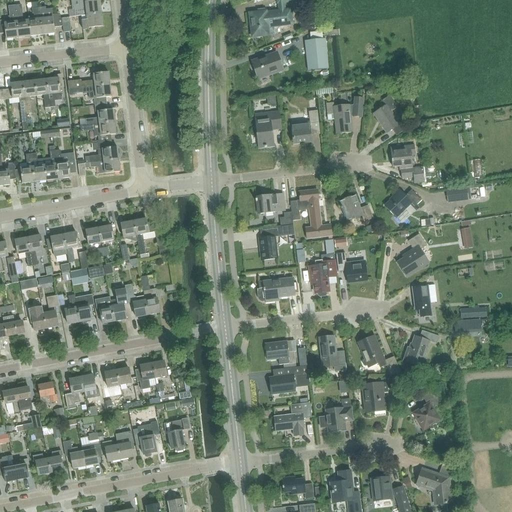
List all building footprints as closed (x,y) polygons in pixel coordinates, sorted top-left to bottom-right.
[(70,0),(72,10),(75,9),(76,16),(81,16),(86,16),(101,14),(100,1),(85,3),(84,0),(70,0)] [(285,2),(294,1),(294,0),(277,0),(277,3),(278,3),(279,11),(266,12),(249,14),(252,38),(269,36),(268,28),(293,25),(291,9),(285,10),(285,2)] [(6,39),(18,38),(14,5),(8,6),(10,23),(4,23),(4,21),(0,20),(0,33),(0,34),(5,33),(6,39)] [(28,21),(23,21),(21,5),(14,5),(18,38),(30,37),(28,21)] [(46,7),(39,8),(42,35),(54,34),(54,27),(63,26),(62,19),(62,18),(59,19),(59,14),(52,15),(53,18),(47,19),(46,7)] [(42,35),(39,8),(31,8),(33,20),(28,21),(30,37),(42,35)] [(86,16),(81,16),(82,21),(83,30),(88,30),(88,28),(103,26),(101,14),(86,16)] [(69,18),(62,19),(63,26),(64,33),(71,32),(69,18)] [(326,35),(306,36),(308,66),(328,64),(326,35)] [(258,78),(283,70),(277,54),(253,62),(258,78)] [(82,88),(110,85),(108,73),(93,75),(93,76),(93,79),(94,79),(94,81),(81,82),(81,80),(67,81),(68,90),(69,90),(75,89),(82,88)] [(55,79),(47,80),(50,108),(56,107),(55,101),(61,100),(60,93),(60,87),(63,87),(62,75),(54,76),(55,79)] [(45,108),(50,108),(47,80),(34,81),(36,96),(43,96),(44,102),(45,108)] [(30,97),(36,96),(34,81),(22,83),(26,114),(31,113),(30,97)] [(22,122),(27,121),(26,114),(22,83),(10,84),(11,89),(5,90),(6,100),(12,99),(19,98),(21,115),(22,122)] [(94,106),(106,104),(106,98),(111,97),(110,85),(82,88),(82,94),(95,93),(96,98),(93,99),(94,106)] [(383,100),(387,106),(374,114),(387,133),(392,130),(397,136),(409,128),(404,121),(399,125),(391,112),(398,108),(390,96),(383,100)] [(334,103),(327,104),(329,120),(336,119),(338,135),(353,133),(351,116),(352,116),(352,117),(362,118),(364,99),(354,97),(353,107),(347,107),(347,106),(335,108),(334,103)] [(82,126),(114,122),(112,110),(107,111),(106,104),(94,106),(95,112),(98,112),(98,118),(85,120),(81,120),(82,126)] [(311,130),(320,129),(318,111),(309,112),(310,123),(292,125),(294,145),(312,143),(311,130)] [(271,130),(281,129),(279,113),(256,116),(259,145),(259,149),(274,147),(273,136),(272,136),(271,130)] [(111,142),(110,135),(115,135),(114,122),(82,126),(83,131),(87,131),(87,132),(93,131),(94,137),(97,137),(98,143),(111,142)] [(117,147),(112,148),(111,142),(98,143),(99,149),(98,149),(98,155),(90,157),(91,163),(118,160),(117,147)] [(414,146),(391,149),(393,168),(400,167),(402,180),(414,179),(414,184),(425,183),(423,169),(413,170),(411,156),(415,155),(414,146)] [(68,163),(62,164),(60,150),(55,151),(58,179),(70,178),(69,171),(75,170),(74,159),(68,160),(68,163)] [(49,152),(50,159),(44,160),(46,181),(58,179),(55,151),(49,152)] [(8,170),(2,171),(1,155),(0,154),(0,186),(10,185),(10,180),(16,180),(14,166),(7,167),(8,170)] [(34,182),(31,154),(26,155),(27,164),(20,165),(22,184),(34,182)] [(36,154),(31,154),(34,182),(46,181),(44,160),(37,161),(36,154)] [(118,160),(91,163),(91,168),(98,168),(99,174),(105,174),(120,172),(118,160)] [(481,160),(473,161),(475,178),(483,177),(481,160)] [(79,177),(86,176),(84,164),(78,165),(79,177)] [(467,188),(458,189),(460,201),(468,200),(467,188)] [(297,202),(290,203),(292,213),(292,217),(293,222),(300,221),(299,211),(309,210),(311,228),(306,229),(307,239),(332,237),(330,226),(321,227),(318,200),(317,191),(299,193),(300,201),(297,201),(297,202)] [(414,207),(421,200),(411,191),(406,196),(400,191),(392,198),(393,199),(385,207),(396,218),(411,203),(414,207)] [(258,215),(285,212),(283,195),(257,197),(258,215)] [(364,222),(373,219),(368,206),(360,209),(355,196),(340,202),(347,221),(362,216),(364,222)] [(292,213),(284,214),(284,218),(285,226),(293,225),(293,222),(292,217),(292,213)] [(146,219),(133,221),(137,242),(140,256),(146,255),(142,235),(154,232),(152,222),(146,223),(146,219)] [(137,242),(133,221),(121,224),(124,239),(136,242),(137,242)] [(261,239),(260,239),(263,261),(277,259),(274,237),(294,235),(293,225),(285,226),(280,227),(262,229),(263,238),(261,239)] [(98,228),(101,243),(113,240),(111,226),(98,228)] [(88,245),(101,243),(98,228),(86,231),(88,245)] [(76,233),(63,235),(66,249),(67,255),(69,263),(75,262),(72,248),(79,247),(76,233)] [(157,246),(165,245),(163,233),(155,235),(157,246)] [(51,239),(46,240),(48,250),(53,249),(54,252),(55,257),(67,255),(66,249),(63,235),(51,238),(51,239)] [(406,278),(428,263),(420,250),(427,246),(419,235),(408,242),(414,250),(409,253),(410,255),(397,264),(406,278)] [(40,236),(28,238),(30,252),(33,266),(38,265),(36,258),(44,256),(42,250),(43,250),(40,236)] [(28,238),(15,241),(18,255),(26,253),(28,267),(33,266),(30,252),(28,238)] [(123,261),(129,260),(126,245),(120,246),(123,261)] [(334,254),(321,256),(323,266),(309,267),(311,282),(314,282),(315,294),(318,294),(318,295),(320,297),(325,296),(327,294),(326,293),(329,292),(327,278),(337,277),(335,260),(334,254)] [(348,284),(367,281),(365,262),(347,264),(346,254),(336,255),(338,272),(346,272),(348,284)] [(17,277),(17,276),(16,276),(15,267),(16,267),(14,257),(7,258),(10,278),(17,277)] [(86,269),(70,272),(71,279),(87,276),(86,269)] [(71,281),(70,273),(61,275),(62,277),(61,277),(62,283),(71,281)] [(159,313),(156,298),(157,298),(155,289),(150,290),(147,276),(141,278),(143,286),(142,286),(143,292),(145,300),(144,301),(147,315),(159,313)] [(259,283),(260,289),(258,290),(259,298),(260,300),(261,301),(262,302),(264,302),(264,301),(265,301),(266,304),(276,302),(275,299),(296,296),(294,279),(259,283)] [(30,288),(28,280),(20,282),(21,290),(30,288)] [(147,315),(144,301),(138,302),(137,299),(134,297),(131,285),(125,286),(126,289),(126,290),(127,298),(128,300),(127,300),(128,304),(132,303),(135,318),(147,315)] [(421,318),(432,316),(428,286),(414,288),(415,294),(413,294),(415,311),(420,310),(421,318)] [(127,298),(126,290),(126,289),(115,291),(117,300),(110,301),(114,322),(126,320),(123,305),(128,304),(127,300),(128,300),(127,298)] [(91,294),(75,297),(75,300),(77,308),(76,308),(79,323),(80,323),(80,324),(82,325),(85,324),(86,323),(86,322),(91,321),(88,306),(93,305),(91,294)] [(44,314),(43,314),(46,329),(58,327),(55,312),(54,312),(53,307),(59,306),(56,296),(46,298),(49,313),(44,314)] [(71,309),(64,310),(67,325),(79,323),(76,308),(77,308),(75,300),(75,297),(75,296),(68,297),(71,309)] [(114,322),(110,301),(110,298),(96,300),(98,310),(100,310),(103,324),(108,323),(108,326),(114,324),(114,322)] [(42,307),(28,310),(31,324),(33,324),(34,331),(46,329),(43,314),(44,314),(42,307)] [(9,324),(11,336),(24,333),(22,322),(14,323),(13,316),(8,317),(9,324)] [(0,337),(11,336),(9,324),(8,317),(3,318),(4,325),(0,325),(0,337)] [(480,321),(455,322),(455,331),(481,330),(480,321)] [(422,331),(419,338),(415,337),(410,349),(407,348),(403,360),(421,366),(430,342),(437,344),(439,337),(422,331)] [(374,336),(357,343),(364,360),(363,361),(362,362),(364,366),(365,367),(367,366),(368,368),(378,364),(380,368),(386,366),(390,376),(401,374),(394,357),(385,361),(374,336)] [(318,338),(320,359),(322,370),(333,369),(334,373),(346,372),(343,352),(335,352),(334,337),(318,338)] [(286,342),(265,344),(267,361),(278,359),(279,365),(283,365),(284,369),(295,368),(295,364),(294,353),(287,354),(286,342)] [(152,364),(155,379),(167,377),(164,362),(152,364)] [(155,379),(152,364),(140,366),(141,370),(135,371),(137,383),(140,382),(141,391),(150,389),(148,380),(155,379)] [(270,385),(269,385),(270,390),(271,390),(271,393),(278,392),(278,394),(295,392),(294,387),(309,386),(307,367),(284,369),(285,378),(269,380),(270,385)] [(116,371),(119,386),(131,384),(128,369),(116,371)] [(114,387),(119,386),(116,371),(105,373),(107,388),(108,388),(109,397),(115,396),(114,387)] [(382,384),(362,386),(365,413),(385,411),(383,393),(387,393),(388,389),(398,390),(401,374),(390,376),(389,376),(388,383),(382,384)] [(97,397),(96,391),(93,376),(81,378),(84,393),(85,399),(86,399),(87,400),(92,399),(92,398),(97,397)] [(79,394),(84,393),(81,378),(69,380),(72,394),(65,395),(68,410),(76,409),(75,404),(81,403),(79,394)] [(49,403),(57,402),(56,395),(54,396),(52,383),(38,386),(40,398),(41,405),(49,403)] [(28,388),(16,390),(18,402),(20,412),(21,412),(32,409),(30,399),(28,388)] [(434,424),(440,421),(432,407),(440,402),(431,389),(421,395),(427,405),(412,414),(423,431),(431,426),(434,431),(437,429),(434,424)] [(18,402),(16,390),(3,393),(5,404),(11,403),(12,403),(15,415),(21,414),(21,412),(20,412),(18,402)] [(172,395),(164,397),(163,392),(158,393),(160,404),(173,401),(172,395)] [(352,419),(350,399),(341,401),(342,410),(326,412),(326,414),(317,415),(318,429),(328,427),(328,433),(345,431),(344,420),(352,419)] [(124,411),(141,407),(140,402),(131,404),(130,402),(125,403),(125,406),(123,406),(124,411)] [(292,416),(274,418),(275,432),(293,430),(294,437),(303,436),(302,430),(303,430),(302,419),(311,418),(309,404),(291,406),(292,416)] [(98,406),(88,408),(89,417),(99,415),(98,406)] [(53,411),(56,423),(65,421),(62,409),(53,411)] [(32,424),(23,425),(24,431),(42,428),(39,415),(30,417),(32,424)] [(167,434),(171,450),(184,447),(181,432),(189,429),(187,420),(163,424),(165,435),(167,434)] [(151,423),(151,426),(138,428),(140,438),(143,456),(145,455),(145,456),(147,457),(152,456),(153,455),(153,454),(157,453),(153,436),(159,435),(157,422),(151,423)] [(60,439),(58,426),(51,427),(41,429),(42,436),(53,435),(54,440),(60,439)] [(82,452),(85,467),(98,465),(95,450),(97,450),(97,451),(101,450),(97,433),(88,435),(90,445),(82,447),(82,452)] [(115,436),(117,446),(120,460),(133,458),(130,444),(132,443),(129,433),(115,436)] [(77,448),(72,449),(71,441),(63,442),(66,458),(69,457),(68,455),(70,455),(73,470),(85,467),(82,452),(78,453),(77,448)] [(120,460),(117,446),(113,447),(112,441),(102,443),(103,449),(105,448),(108,463),(120,460)] [(48,459),(50,474),(63,471),(60,457),(62,456),(61,451),(52,453),(53,458),(48,459)] [(50,474),(48,459),(43,460),(42,455),(33,457),(34,462),(35,462),(38,476),(50,474)] [(14,466),(17,481),(28,478),(27,471),(30,471),(27,460),(19,461),(20,464),(14,466)] [(17,481),(14,466),(7,467),(7,463),(0,464),(0,471),(1,477),(4,476),(5,483),(17,481)] [(449,480),(453,469),(441,465),(437,475),(420,470),(415,486),(432,492),(434,507),(451,504),(447,479),(449,480)] [(347,502),(348,511),(360,511),(358,493),(352,494),(351,487),(352,487),(350,472),(338,473),(339,483),(330,484),(332,504),(347,502)] [(400,511),(409,511),(402,487),(393,490),(394,491),(391,491),(389,477),(371,479),(373,502),(391,500),(391,498),(396,498),(400,511)] [(305,500),(313,499),(312,485),(304,486),(303,480),(290,481),(290,478),(281,479),(283,493),(291,492),(292,495),(304,494),(305,500)] [(169,502),(168,502),(169,511),(184,511),(182,500),(176,501),(175,499),(170,500),(169,502)]
